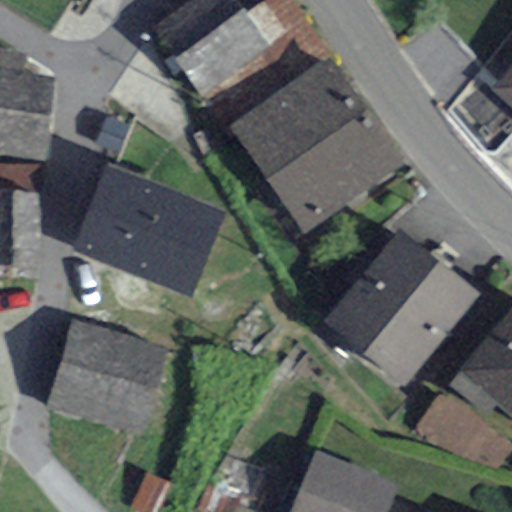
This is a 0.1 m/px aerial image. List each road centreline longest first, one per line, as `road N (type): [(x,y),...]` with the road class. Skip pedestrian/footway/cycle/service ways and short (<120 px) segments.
road 1 (residential): [(86,61),(29,435),(43,471),(77,511)]
road 2 (tertiary): [(343,0),(439,149),(511,219)]
